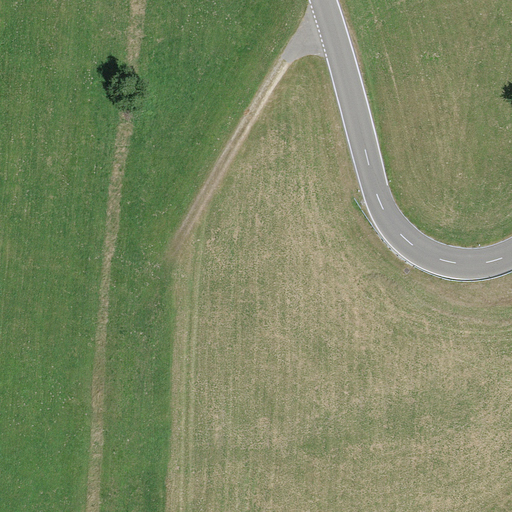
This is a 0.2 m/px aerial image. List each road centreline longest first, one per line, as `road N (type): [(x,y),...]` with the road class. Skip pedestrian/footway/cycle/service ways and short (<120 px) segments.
road 1 (tertiary): [(322,0),(378,199),(395,228),(450,262),(478,264),(511,253)]
road 2 (track): [(328,18),(286,60),(218,171)]
